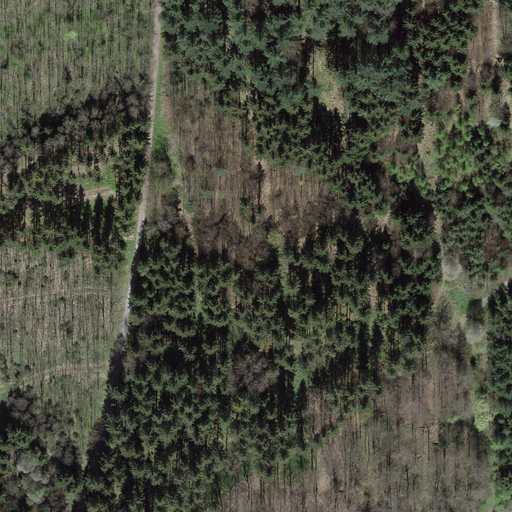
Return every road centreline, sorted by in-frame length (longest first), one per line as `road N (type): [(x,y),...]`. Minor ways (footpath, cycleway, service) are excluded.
road 1 (track): [(78,511),(134,274),(157,0)]
road 2 (track): [(207,511),(511,281)]
